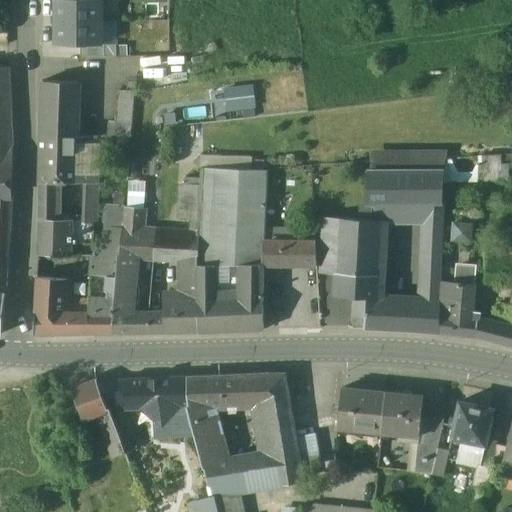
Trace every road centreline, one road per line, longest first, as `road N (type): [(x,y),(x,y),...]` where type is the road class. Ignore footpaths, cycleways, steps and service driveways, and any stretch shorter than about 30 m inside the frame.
road 1 (secondary): [(511,370),(368,351),(17,356)]
road 2 (secondary): [(25,0),(17,356)]
